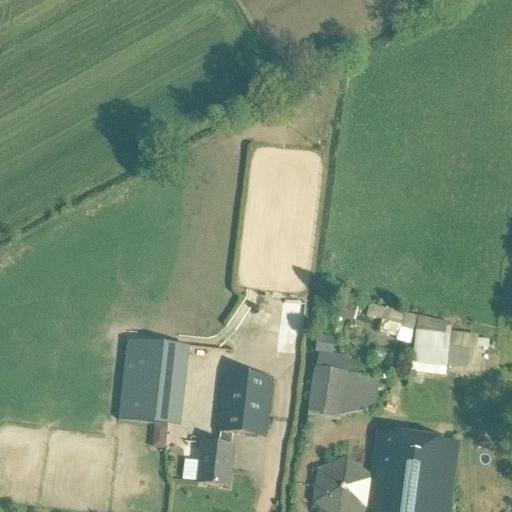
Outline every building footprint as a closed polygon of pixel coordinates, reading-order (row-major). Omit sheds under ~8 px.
[(418,340),(414,372),(450,377),(452,366),(477,370),(482,334),(453,330),(455,318),(383,309),(380,335),(418,340)] [(309,414),(339,419),(350,362),(331,358),(334,341),(318,338),(314,355),(320,356),(309,414)] [(180,430),(189,351),(127,344),(118,423),(180,430)] [(199,487),(228,490),(232,448),(230,448),(231,437),(265,441),(271,381),(226,376),(218,447),(203,445),(199,487)] [(449,511),(458,445),(378,434),(373,472),(356,469),(356,463),(341,463),(317,473),(312,505),(320,511),(449,511)]
